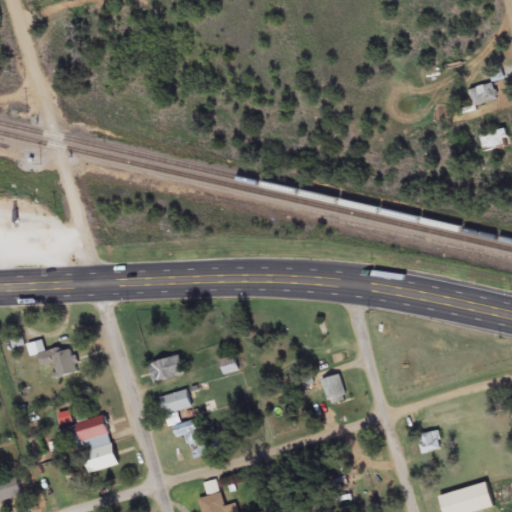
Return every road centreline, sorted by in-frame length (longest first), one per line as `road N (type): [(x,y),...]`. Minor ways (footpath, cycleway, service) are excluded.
road 1 (trunk): [(0,289),(298,279),(409,292),(511,316)]
road 2 (residential): [(511,391),(87,511)]
road 3 (residential): [(101,286),(15,0)]
road 4 (residential): [(414,511),(348,284)]
road 5 (tertiary): [(173,511),(101,286)]
